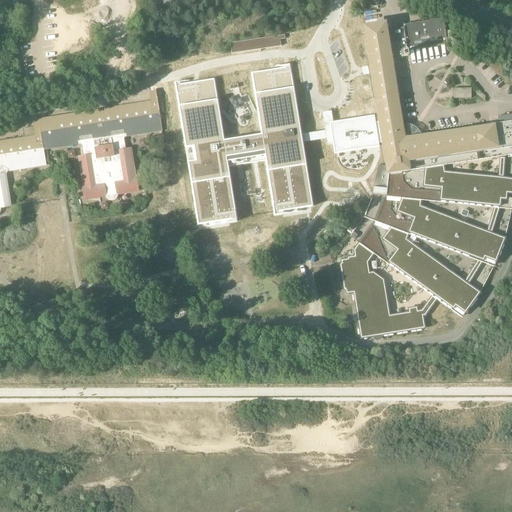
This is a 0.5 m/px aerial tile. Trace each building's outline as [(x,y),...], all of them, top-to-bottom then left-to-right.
[(443,19),(403,24),(403,27),(407,50),(452,44),(451,38),(450,30),(445,31),(443,19)] [(355,256),(348,257),(348,260),(348,262),(347,264),(348,271),(350,273),(351,275),(350,275),(351,277),(351,279),(350,281),(351,288),(353,290),(353,292),(361,338),(373,336),(374,338),(376,339),(378,340),(380,339),(381,337),(381,335),(425,328),(423,316),(425,315),(437,298),(462,315),(462,316),(463,316),(471,304),(477,297),(479,293),(470,286),(484,263),(493,267),(494,265),(503,242),(505,238),(493,234),(501,207),(511,208),(511,207),(511,204),(511,178),(507,178),(505,178),(506,153),(508,153),(511,152),(511,129),(497,131),(491,132),(490,127),(473,129),(421,138),(419,123),(407,50),(403,27),(403,24),(402,21),(385,24),(365,27),(366,33),(371,67),(365,68),(366,71),(366,74),(372,73),(380,122),(384,143),(387,166),(378,165),(374,187),(372,193),(373,194),(372,197),(365,215),(363,217),(362,218),(351,234),(360,241),(354,250),(355,256)] [(284,35),(230,43),(231,53),(281,46),(280,39),(284,38),(284,35)] [(175,83),(197,225),(198,225),(206,224),(207,226),(237,222),(236,221),(237,221),(227,157),(264,151),(274,215),(275,215),(292,213),(301,211),(305,211),(304,208),(312,207),(312,206),(313,206),(303,144),(302,144),(302,142),(327,138),(328,145),(335,144),(336,152),(367,147),(379,145),(378,144),(384,143),(380,122),(375,123),(375,118),(332,125),(331,117),(324,119),(326,131),(301,136),(300,129),(301,129),(293,78),(290,64),(289,65),(289,64),(275,66),(276,69),(252,73),(251,73),(261,135),(224,140),(215,79),(214,79),(190,83),(189,80),(175,82),(175,83)] [(22,139),(0,142),(0,207),(10,206),(5,174),(6,174),(8,171),(8,170),(10,170),(11,170),(15,170),(15,169),(33,166),(46,164),(43,148),(46,148),(79,143),(82,145),(83,149),(82,149),(82,150),(83,149),(84,156),(78,157),(82,186),(84,199),(88,198),(89,199),(95,198),(96,197),(106,195),(107,196),(116,195),(117,194),(126,192),(128,193),(133,192),(134,191),(138,190),(136,177),(131,148),(125,149),(124,143),(124,142),(123,138),(126,135),(149,131),(161,129),(162,129),(161,126),(159,114),(155,86),(148,87),(151,102),(140,104),(32,122),(35,137),(22,139)]
